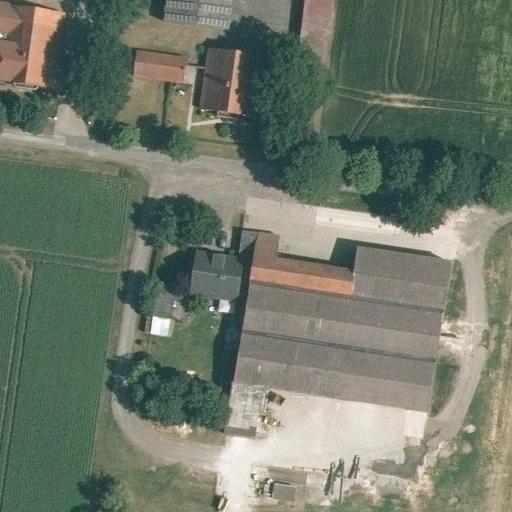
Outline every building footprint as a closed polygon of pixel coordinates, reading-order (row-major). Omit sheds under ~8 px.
[(0,0),(0,80),(39,85),(50,3),(25,0),(0,0)] [(146,0),(144,15),(207,23),(210,0),(146,0)] [(284,0),(277,66),(307,69),(314,0),(284,0)] [(119,40),(115,69),(166,76),(170,47),(119,40)] [(188,40),(177,103),(237,114),(248,50),(188,40)] [(228,297),(209,427),(241,432),(248,387),(410,410),(432,257),(338,244),(335,265),(257,254),(261,228),(220,222),(216,248),(176,243),(169,289),(228,297)] [(271,498),(294,501),(296,486),(273,483),(271,498)]
